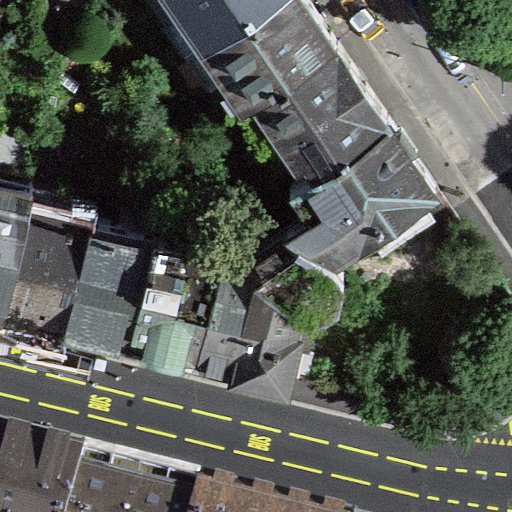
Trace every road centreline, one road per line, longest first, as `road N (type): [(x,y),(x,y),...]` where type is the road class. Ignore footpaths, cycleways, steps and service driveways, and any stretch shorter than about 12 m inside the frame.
road 1 (secondary): [(0,387),(511,500)]
road 2 (residential): [(511,187),(385,0)]
